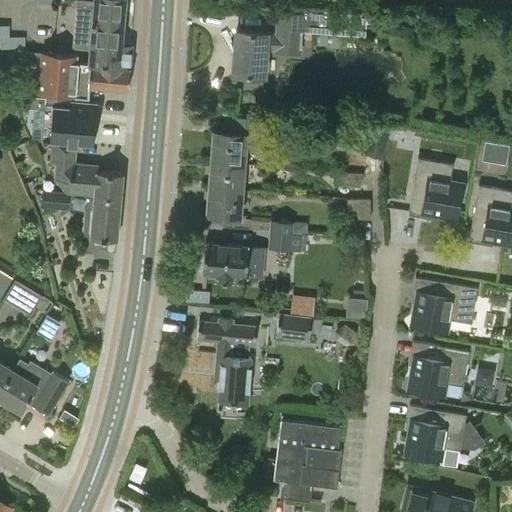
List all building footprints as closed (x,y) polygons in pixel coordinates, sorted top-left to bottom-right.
[(91,53),(90,63),(90,64),(130,68),(131,52),(119,51),(123,0),(74,0),(69,51),(91,53)] [(262,86),(262,77),(263,77),(265,51),(299,53),(301,30),(302,14),(277,12),(276,34),(267,34),(267,32),(235,30),(232,75),(243,76),(242,85),(262,86)] [(38,94),(39,94),(73,97),(73,91),(77,62),(77,55),(21,49),(19,73),(39,75),(38,94)] [(90,64),(90,63),(77,62),(73,91),(85,93),(85,98),(127,103),(129,78),(130,68),(90,64)] [(25,95),(24,107),(44,108),(45,97),(25,95)] [(72,107),(45,105),(41,141),(53,143),(76,144),(93,146),(97,103),(72,101),(72,107)] [(211,161),(244,163),(246,148),(256,149),(258,119),(230,117),(229,132),(213,131),(211,161)] [(383,157),(391,126),(392,123),(375,119),(367,153),(383,157)] [(497,144),(486,142),(484,157),(495,159),(497,144)] [(94,195),(120,197),(122,174),(98,172),(98,166),(74,164),(76,144),(53,143),(51,162),(56,162),(55,178),(67,192),(94,194),(94,195)] [(418,157),(408,213),(409,214),(410,210),(456,218),(462,183),(450,180),(452,164),(454,164),(454,163),(418,157)] [(211,161),(209,186),(242,189),(244,163),(211,161)] [(362,174),(334,171),(333,184),(361,187),(362,174)] [(511,189),(478,184),(468,240),(470,241),(470,237),(511,243),(511,207),(510,207),(511,196),(511,189)] [(240,216),(242,189),(209,186),(207,213),(240,216)] [(66,209),(68,193),(42,191),(41,207),(66,209)] [(116,240),(120,197),(94,195),(91,238),(116,240)] [(370,199),(367,199),(347,199),(347,211),(356,211),(356,218),(370,219),(370,199)] [(272,221),(271,231),(291,232),(291,223),(272,221)] [(291,232),(271,231),(270,246),(290,247),(290,245),(296,245),(297,235),(291,235),(291,232)] [(232,281),(233,275),(261,277),(262,245),(204,242),(202,274),(215,274),(215,280),(232,281)] [(0,297),(12,277),(0,269),(0,297)] [(472,286),(415,276),(415,277),(419,278),(415,300),(411,324),(446,331),(448,318),(464,321),(464,322),(465,323),(472,286)] [(43,296),(15,279),(4,298),(31,315),(43,296)] [(40,333),(55,338),(62,317),(47,312),(40,333)] [(310,316),(278,313),(275,334),(308,338),(310,316)] [(220,369),(218,400),(247,403),(251,357),(248,357),(249,344),(255,344),(257,326),(199,321),(198,340),(217,341),(215,369),(220,369)] [(412,341),(416,342),(412,364),(408,388),(443,395),(445,382),(461,385),(461,386),(462,386),(469,350),(412,340),(412,341)] [(18,358),(12,369),(13,369),(0,390),(0,399),(20,412),(27,401),(32,404),(47,414),(68,380),(52,370),(50,373),(30,361),(28,364),(18,358)] [(0,361),(0,390),(13,369),(12,369),(0,361)] [(409,428),(405,452),(440,458),(442,446),(458,449),(458,450),(460,450),(466,414),(409,404),(409,405),(413,406),(409,428)] [(65,409),(60,418),(74,426),(79,418),(65,409)] [(281,415),(272,480),(281,481),(279,498),(320,503),(320,501),(309,500),(311,484),(336,487),(341,449),(337,448),(340,427),(281,420),(282,415),(281,415)] [(137,481),(143,467),(136,463),(130,477),(137,481)] [(469,511),(472,501),(406,484),(399,510),(406,511),(469,511)] [(0,511),(9,511),(11,509),(0,502),(0,511)]
